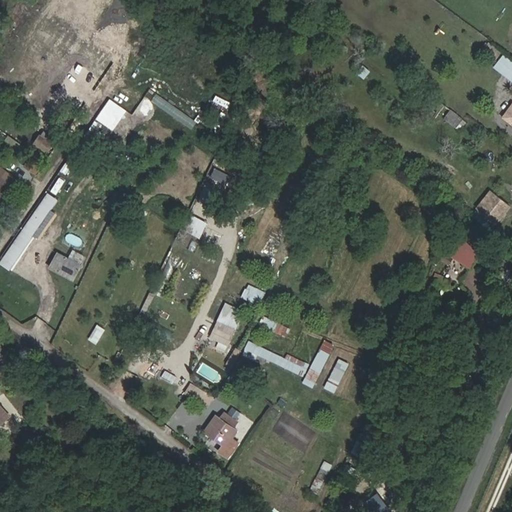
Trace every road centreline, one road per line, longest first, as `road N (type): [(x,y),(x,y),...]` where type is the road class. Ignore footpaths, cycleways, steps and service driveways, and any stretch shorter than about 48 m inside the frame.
road 1 (unknown): [(0,307),(271,511)]
road 2 (tertiary): [(462,511),(511,398)]
